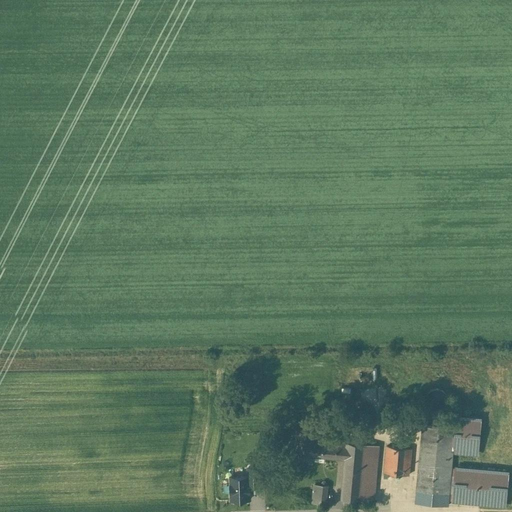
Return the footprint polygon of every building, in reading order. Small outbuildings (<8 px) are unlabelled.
[(447,405),(448,401),(447,397),(444,393),(440,391),(436,390),(432,391),(428,393),(426,397),(425,402),(426,406),(428,410),(432,412),(437,413),(441,412),(445,409),(447,405)] [(454,416),(454,426),(451,454),(479,456),(482,418),(454,416)] [(454,426),(422,423),(414,502),(446,505),(451,454),(454,426)] [(315,431),(297,429),(294,454),(312,456),(312,454),(314,442),(315,431)] [(363,444),(326,441),(326,443),(314,442),(312,454),(345,458),(341,499),(358,500),(363,444)] [(410,449),(386,446),(383,472),(407,474),(410,449)] [(507,472),(456,468),(453,503),(504,507),(507,472)] [(250,469),(225,469),(225,500),(250,499),(250,469)] [(325,486),(314,485),(312,500),(324,502),(325,486)]
